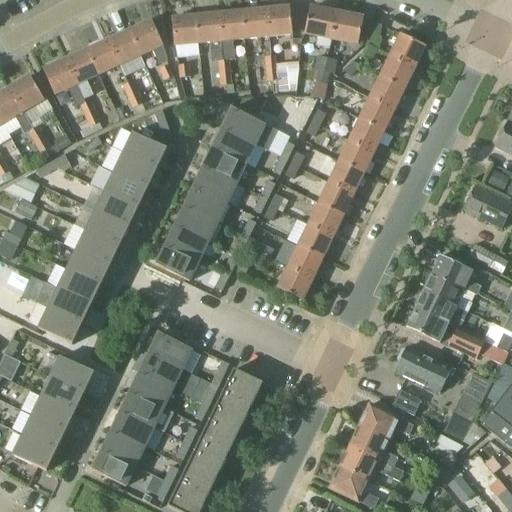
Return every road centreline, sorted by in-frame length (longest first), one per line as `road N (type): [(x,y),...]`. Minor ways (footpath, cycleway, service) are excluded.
road 1 (residential): [(335,365),(489,36)]
road 2 (residential): [(335,365),(139,278)]
road 3 (residential): [(267,511),(335,365)]
